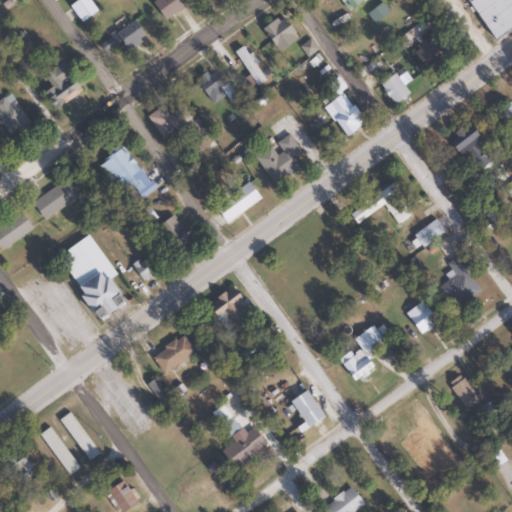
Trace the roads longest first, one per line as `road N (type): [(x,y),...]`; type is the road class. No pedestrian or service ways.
road 1 (secondary): [(0,425),(511,49)]
road 2 (residential): [(422,511),(49,0)]
road 3 (residential): [(285,0),(511,294)]
road 4 (residential): [(237,511),(511,310)]
road 5 (residential): [(0,190),(256,0)]
road 6 (residential): [(172,511),(0,284)]
